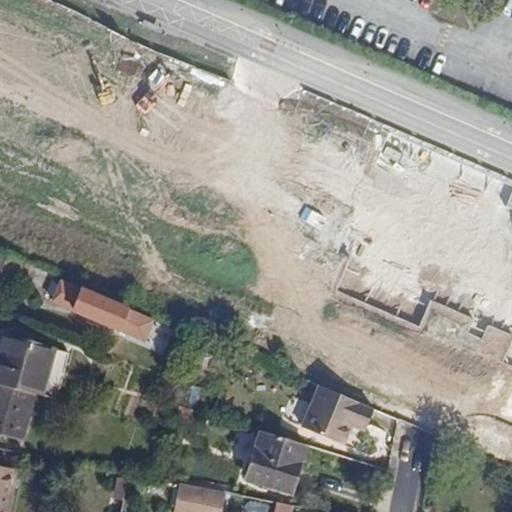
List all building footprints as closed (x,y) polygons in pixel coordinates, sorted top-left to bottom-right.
[(0,258),(0,273),(24,285),(34,264),(4,251),(0,258)] [(121,343),(131,312),(61,281),(51,302),(117,331),(110,349),(122,353),(125,344),(121,343)] [(0,384),(34,394),(41,396),(53,348),(5,335),(0,352),(0,384)] [(190,366),(205,369),(209,343),(195,341),(190,366)] [(165,393),(181,397),(184,383),(168,377),(165,393)] [(179,407),(194,412),(201,383),(185,380),(184,383),(181,397),(179,407)] [(0,436),(21,442),(34,394),(0,384),(0,436)] [(303,429),(343,446),(352,428),(320,414),(329,393),(374,412),(375,410),(322,388),(319,393),(322,394),(316,408),(313,407),(303,429)] [(313,407),(316,408),(322,394),(319,393),(313,407)] [(355,421),(368,427),(374,412),(329,393),(320,414),(352,428),(355,421)] [(176,422),(195,427),(198,413),(194,412),(179,407),(176,422)] [(352,428),(366,433),(368,427),(355,421),(352,428)] [(247,481),(290,493),(305,446),(262,433),(247,481)] [(0,511),(3,511),(11,470),(0,467),(0,511)] [(113,499),(122,501),(126,480),(117,478),(113,499)] [(220,511),(226,492),(179,481),(171,511),(220,511)] [(278,503),(275,511),(292,511),(294,506),(278,503)]
